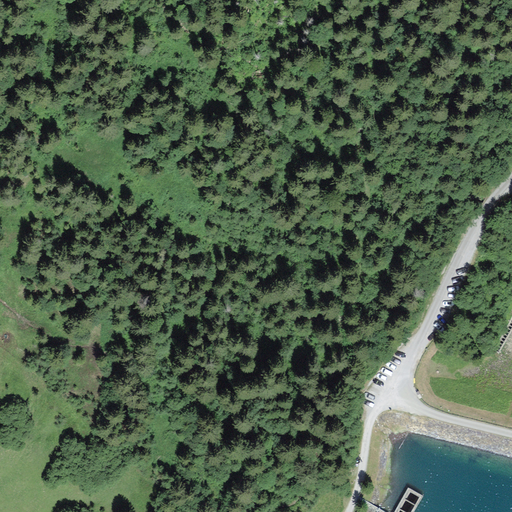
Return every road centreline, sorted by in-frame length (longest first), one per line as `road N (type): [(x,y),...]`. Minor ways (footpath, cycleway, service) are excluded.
road 1 (unclassified): [(511,177),(466,234),(388,391),(411,407),(511,434)]
road 2 (track): [(388,391),(366,428),(348,511)]
